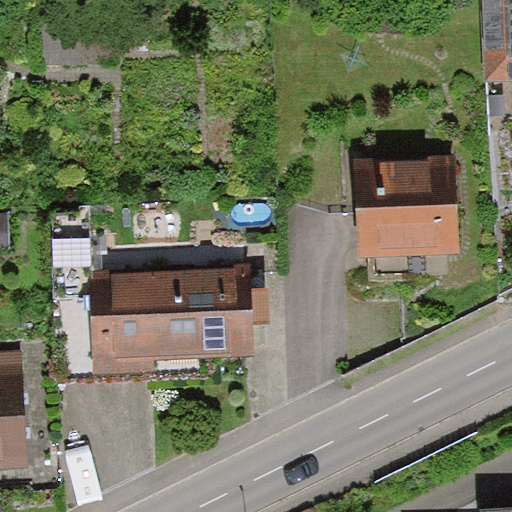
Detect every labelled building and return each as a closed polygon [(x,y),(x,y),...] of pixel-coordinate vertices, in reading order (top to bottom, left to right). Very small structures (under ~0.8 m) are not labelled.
[(493,75),(511,74),(511,0),(481,0),(482,19),(487,19),(488,46),(492,46),(493,75)] [(456,160),(361,164),(365,250),(459,247),(456,160)] [(95,249),(57,250),(59,368),(97,368),(95,273),(95,249)] [(265,270),(95,273),(97,368),(212,366),(211,348),(250,347),(250,321),(265,321),(265,270)] [(0,462),(29,461),(25,353),(0,353),(0,462)]
